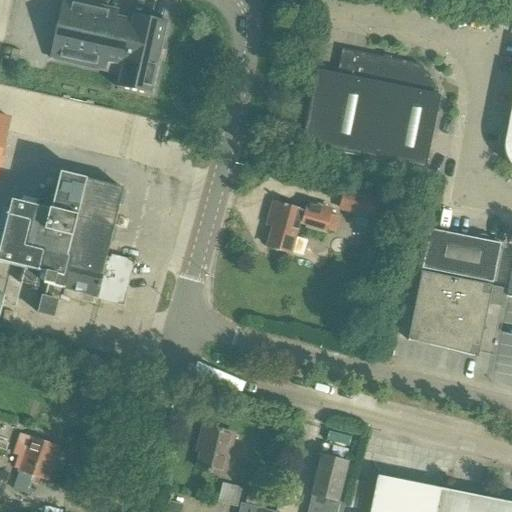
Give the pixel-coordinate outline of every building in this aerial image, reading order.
[(117,12),(64,0),(60,0),(47,58),(104,70),(105,63),(119,66),(114,88),(150,95),(166,23),(131,15),(129,22),(115,19),(117,12)] [(319,72),(304,146),(427,172),(443,97),(435,96),(437,88),(423,67),(345,50),(340,76),(319,72)] [(0,158),(10,119),(0,116),(0,158)] [(17,284),(42,290),(43,287),(97,300),(97,299),(122,305),(133,263),(112,257),(111,259),(105,258),(122,189),(59,173),(54,193),(39,189),(35,207),(11,201),(0,242),(0,262),(21,268),(17,284)] [(344,191),(340,208),(377,218),(382,201),(344,191)] [(275,224),(268,247),(289,253),(290,252),(294,237),(299,222),(308,224),(307,226),(326,232),(327,229),(335,232),(339,217),(331,215),(332,211),(308,204),(305,212),(302,211),(280,205),(274,203),(270,216),(276,218),(275,224)] [(432,231),(424,271),(495,285),(503,246),(432,231)] [(423,275),(410,342),(411,342),(412,338),(445,345),(444,350),(478,359),(480,360),(494,289),(510,292),(510,291),(423,273),(422,275),(423,275)] [(57,300),(41,296),(36,313),(52,318),(57,300)] [(203,446),(197,471),(223,477),(233,436),(203,429),(199,445),(203,446)] [(20,431),(9,465),(20,469),(12,490),(27,495),(35,474),(47,478),(59,444),(30,434),(20,431)] [(322,458),(308,511),(342,511),(344,506),(338,504),(348,465),(322,458)] [(422,486),(380,478),(372,511),(435,511),(440,491),(422,486)] [(350,508),(361,511),(367,484),(356,481),(350,508)] [(511,511),(511,504),(440,491),(435,511),(511,511)]
